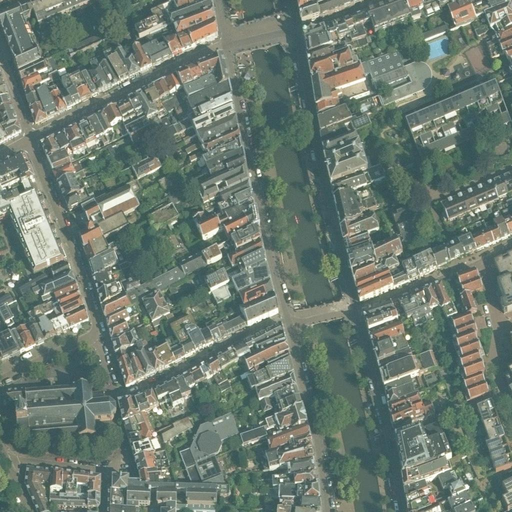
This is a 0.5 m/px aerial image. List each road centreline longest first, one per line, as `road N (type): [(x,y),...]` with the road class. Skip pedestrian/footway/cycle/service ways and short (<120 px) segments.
road 1 (residential): [(354,310),(294,32)]
road 2 (residential): [(226,45),(288,319)]
road 3 (residential): [(92,338),(121,398),(288,319)]
road 4 (residential): [(30,138),(226,45)]
road 5 (residential): [(30,138),(75,258),(92,338)]
road 6 (residential): [(288,319),(327,511)]
road 7 (residential): [(120,424),(112,469),(5,461)]
road 8 (residential): [(481,261),(354,310)]
road 9 (residential): [(387,439),(354,310)]
road 10 (residential): [(387,439),(503,394)]
